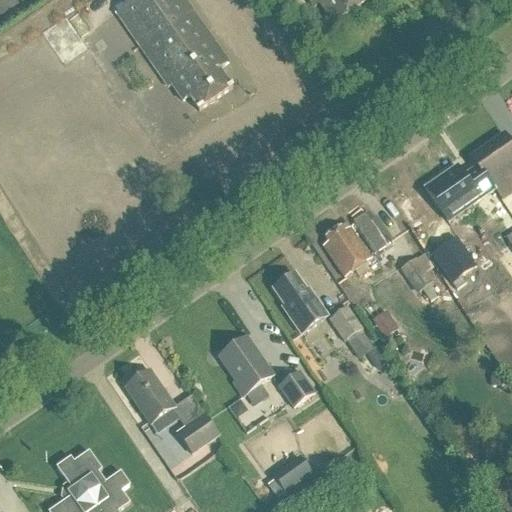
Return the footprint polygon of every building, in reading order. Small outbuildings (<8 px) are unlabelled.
[(183,104),(191,99),(201,113),(233,91),(220,72),(227,67),(216,53),(219,51),(183,0),(141,0),(117,17),(169,90),(172,88),(183,104)] [(306,0),(315,12),(321,8),(335,29),(377,1),(376,0),(306,0)] [(63,67),(83,56),(79,49),(59,60),(63,67)] [(511,149),(504,138),(470,161),(476,171),(477,170),(488,185),(511,168),(511,149)] [(457,170),(425,192),(442,217),(466,200),(473,209),(495,194),(488,185),(477,170),(476,171),(464,180),(457,170)] [(506,255),(488,229),(466,244),(482,267),(494,258),(496,262),(506,255)] [(341,230),(325,241),(329,246),(323,250),(345,282),(371,263),(350,232),(344,235),(341,230)] [(432,288),(415,264),(402,273),(418,297),(432,288)] [(273,293),(291,321),(290,322),(299,335),(325,317),(316,305),(314,307),(294,278),(273,293)] [(348,312),(329,325),(344,346),(347,344),(360,335),(362,333),(348,312)] [(374,326),(384,341),(395,334),(384,318),(374,326)] [(360,335),(347,344),(359,363),(366,358),(373,353),(360,335)] [(236,385),(234,387),(243,401),(272,381),(245,343),(219,361),(236,385)] [(373,353),(366,358),(376,372),(385,366),(375,351),(373,353)] [(125,393),(150,430),(175,413),(150,376),(125,393)] [(278,391),(293,413),(314,398),(299,376),(278,391)] [(177,438),(191,458),(218,440),(203,420),(177,438)] [(98,477),(102,474),(88,456),(73,466),(70,462),(56,472),(67,488),(63,491),(61,501),(64,505),(54,511),(123,511),(130,508),(121,496),(130,490),(120,476),(105,487),(98,477)] [(302,460),(274,479),(284,495),(313,476),(302,460)] [(169,511),(189,511),(179,501),(169,511)]
